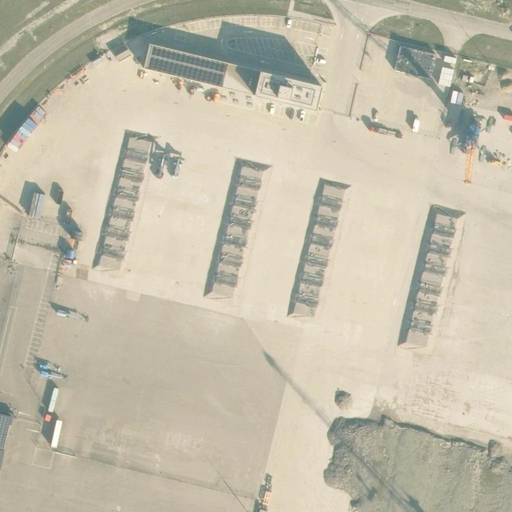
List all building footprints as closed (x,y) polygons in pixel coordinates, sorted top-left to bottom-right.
[(143,67),(143,68),(144,68),(315,110),(317,103),(315,103),(318,92),(320,92),(321,86),(150,44),(150,43),(149,43),(149,44),(144,67),(143,67)] [(400,46),(394,70),(430,79),(436,55),(400,46)] [(484,97),(481,109),(511,115),(511,84),(489,79),(486,91),(485,91),(483,97),(484,97)] [(478,120),(480,108),(460,103),(457,115),(478,120)] [(476,145),(484,148),(488,136),(480,133),(476,145)] [(400,159),(383,240),(436,252),(454,169),(457,169),(462,145),(409,134),(403,160),(400,159)] [(452,274),(508,286),(511,268),(511,158),(481,152),(465,228),(462,228),(452,274)] [(82,231),(77,250),(121,261),(123,252),(105,248),(108,237),(82,231)] [(343,241),(371,247),(372,237),(345,232),(343,241)] [(184,278),(233,289),(235,281),(225,279),(227,267),(188,258),(184,278)] [(454,323),(417,507),(441,511),(466,511),(484,429),(480,429),(500,332),(454,323)] [(212,399),(219,401),(225,374),(218,378),(220,372),(210,370),(205,373),(199,372),(198,380),(189,386),(188,387),(182,392),(184,396),(182,405),(177,404),(174,406),(177,411),(209,417),(206,412),(208,411),(205,407),(212,403),(212,399)] [(504,431),(487,511),(511,511),(511,375),(501,431),(504,431)] [(0,460),(2,454),(9,424),(12,425),(15,414),(0,410),(0,460)]
